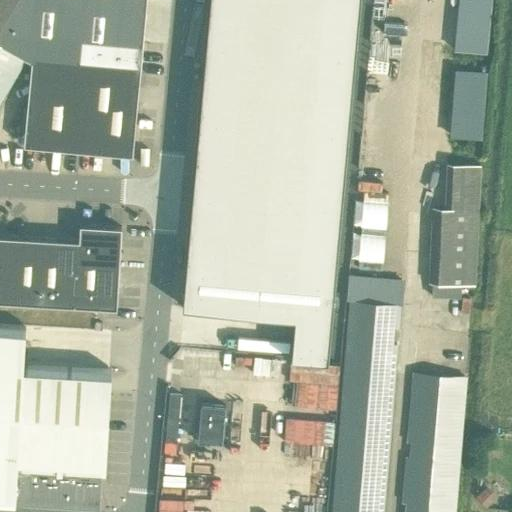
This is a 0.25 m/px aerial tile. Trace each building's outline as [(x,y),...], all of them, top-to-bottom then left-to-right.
[(26,143),(25,142),(133,154),(146,0),(0,0),(0,139),(27,145),(26,143)] [(291,357),(329,361),(360,0),(210,0),(183,306),(295,316),(291,357)] [(454,135),(486,135),(488,67),(455,67),(454,135)] [(433,207),(429,282),(476,284),(482,165),(449,163),(446,207),(433,207)] [(122,226),(80,223),(79,239),(0,234),(0,300),(117,307),(122,226)] [(333,511),(380,511),(399,303),(351,299),(333,511)] [(0,323),(0,509),(10,511),(11,499),(21,500),(26,508),(40,500),(45,508),(59,500),(64,508),(79,500),(84,508),(98,499),(103,508),(104,507),(89,482),(90,473),(100,473),(108,370),(20,363),(23,325),(0,323)] [(452,511),(464,375),(415,371),(403,511),(452,511)] [(170,391),(168,438),(180,439),(182,391),(170,391)] [(222,441),(225,405),(201,403),(198,439),(222,441)] [(286,439),(335,441),(336,417),(287,415),(286,439)]
